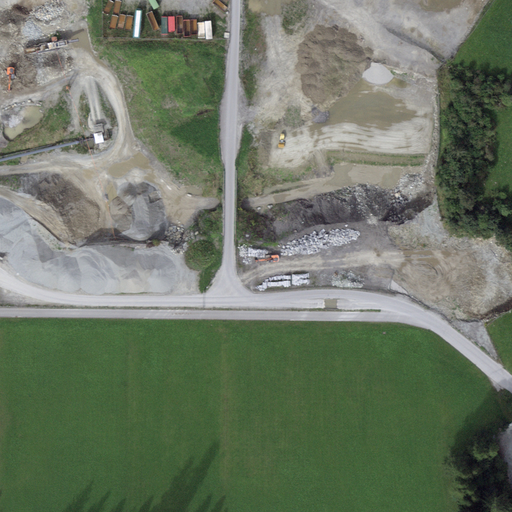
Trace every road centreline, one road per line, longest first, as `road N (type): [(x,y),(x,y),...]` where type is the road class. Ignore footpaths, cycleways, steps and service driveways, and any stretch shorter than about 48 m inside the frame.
road 1 (residential): [(233,0),(225,300),(412,302),(511,387)]
road 2 (track): [(0,312),(429,313)]
